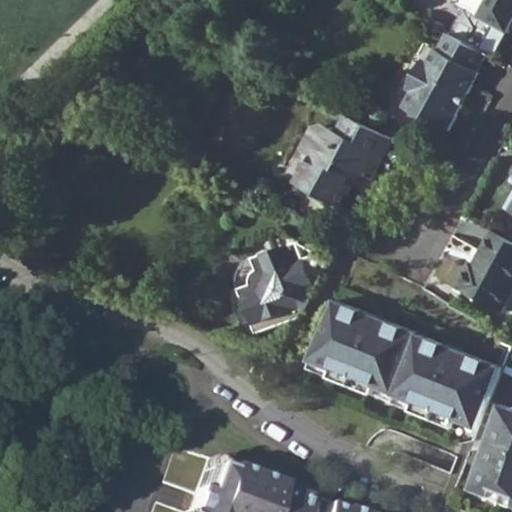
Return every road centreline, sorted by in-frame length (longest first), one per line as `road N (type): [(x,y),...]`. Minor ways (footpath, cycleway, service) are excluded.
road 1 (residential): [(0,269),(215,359),(270,411),(442,511)]
road 2 (residential): [(511,107),(453,201),(415,227)]
